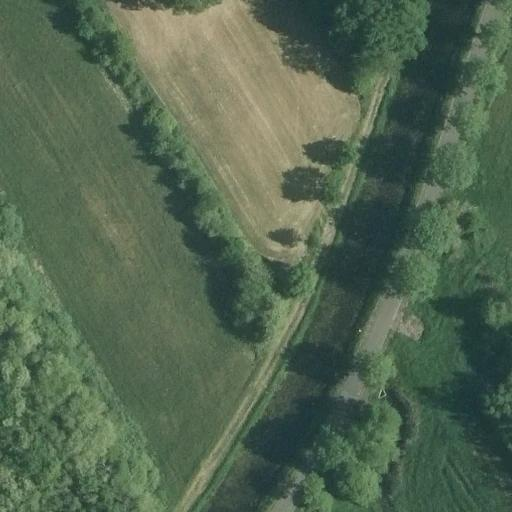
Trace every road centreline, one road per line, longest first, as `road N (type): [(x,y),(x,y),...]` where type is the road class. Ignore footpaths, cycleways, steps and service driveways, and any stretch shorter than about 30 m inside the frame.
road 1 (track): [(409,0),(283,340),(180,511)]
road 2 (unclassified): [(282,511),(391,303),(496,0)]
